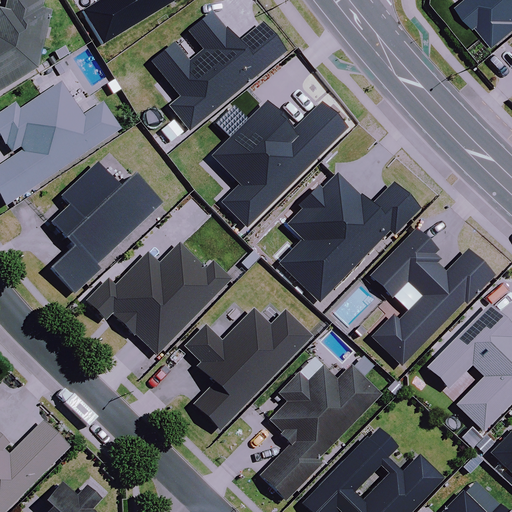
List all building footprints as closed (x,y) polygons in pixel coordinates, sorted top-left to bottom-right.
[(0,92),(37,70),(48,14),(37,13),(38,0),(6,0),(5,13),(0,12),(0,92)] [(177,0),(99,0),(80,12),(101,46),(177,0)] [(511,0),(464,0),(458,5),(476,28),(478,27),(494,47),(511,31),(511,0)] [(237,42),(210,12),(186,32),(200,50),(188,61),(172,43),(148,62),(178,98),(167,108),(188,133),(284,52),(261,23),(237,42)] [(79,120),(56,86),(18,113),(14,107),(0,116),(0,142),(12,159),(0,167),(0,204),(3,209),(117,131),(100,106),(79,120)] [(293,129),(266,101),(208,157),(237,186),(220,202),(245,227),(346,129),(320,103),(293,129)] [(47,272),(73,298),(97,273),(95,271),(159,208),(129,179),(116,191),(93,168),(60,200),(67,207),(49,225),(71,248),(47,272)] [(419,210),(392,183),(370,205),(335,174),(321,190),(317,186),(296,206),(300,211),(285,226),(299,241),(277,264),(318,305),(388,232),(392,238),(419,210)] [(437,251),(414,229),(368,278),(390,300),(393,298),(406,312),(397,321),(392,316),(370,339),(400,369),(462,304),(466,307),(493,278),(466,252),(445,274),(435,265),(440,260),(433,256),(437,251)] [(203,273),(176,247),(157,268),(145,256),(113,290),(105,282),(83,306),(102,325),(111,316),(155,358),(227,283),(209,266),(203,273)] [(511,329),(489,307),(428,368),(448,388),(469,367),(480,378),(452,406),(481,434),(511,402),(511,329)] [(266,330),(250,313),(219,345),(203,330),(185,348),(201,364),(195,369),(212,386),(191,408),(216,433),(307,340),(281,315),(266,330)] [(286,403),(269,421),(281,433),(277,437),(287,447),(257,479),(282,503),(320,462),(317,459),(377,396),(348,369),(334,383),(319,370),(305,385),(295,376),(277,395),(286,403)] [(38,424),(16,447),(8,438),(3,443),(0,439),(0,511),(2,511),(64,451),(38,424)] [(395,453),(372,430),(297,505),(303,511),(337,511),(338,511),(412,511),(441,484),(414,457),(397,474),(385,462),(395,453)] [(511,432),(489,456),(511,477),(511,432)] [(73,499),(57,484),(42,501),(49,508),(45,511),(89,511),(98,503),(82,489),(73,499)] [(505,511),(499,506),(495,510),(472,488),(462,499),(458,496),(442,511),(505,511)]
